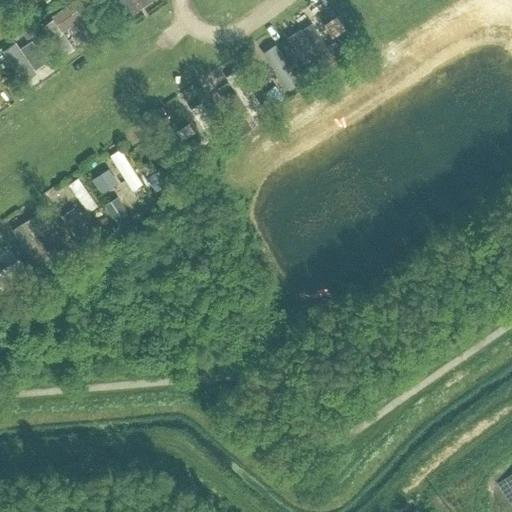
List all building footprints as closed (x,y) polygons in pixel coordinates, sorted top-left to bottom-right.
[(126,19),(152,0),(120,0),(115,4),(126,19)] [(39,21),(58,54),(69,47),(51,15),(39,21)] [(313,19),(302,26),(310,39),(321,32),(313,19)] [(274,39),(260,46),(281,85),(294,78),(274,39)] [(224,119),(236,112),(227,97),(216,104),(224,119)] [(184,106),(192,117),(186,121),(199,140),(216,129),(196,98),(184,106)] [(35,239),(22,222),(11,230),(34,261),(60,241),(50,228),(35,239)]
